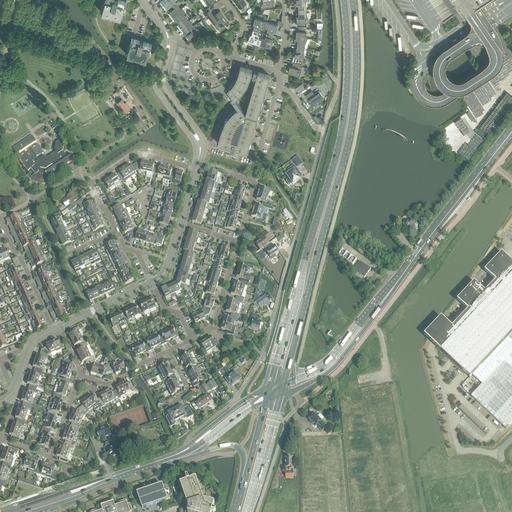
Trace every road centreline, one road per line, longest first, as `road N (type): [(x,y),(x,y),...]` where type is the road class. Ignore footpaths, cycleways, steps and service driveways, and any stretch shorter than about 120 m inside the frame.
road 1 (primary): [(343,0),(342,127),(269,386)]
road 2 (primary): [(284,382),(349,132),(352,0)]
road 3 (secondary): [(394,284),(511,130)]
road 4 (residential): [(116,231),(90,185),(134,155),(195,169)]
road 5 (secondary): [(280,394),(334,369),(394,284)]
road 6 (secondary): [(394,284),(332,359),(284,382)]
road 7 (unclassified): [(262,357),(299,220)]
road 8 (unclassified): [(337,0),(339,89),(323,129)]
road 9 (residential): [(201,146),(257,153),(277,88)]
road 10 (primary): [(247,511),(280,394)]
